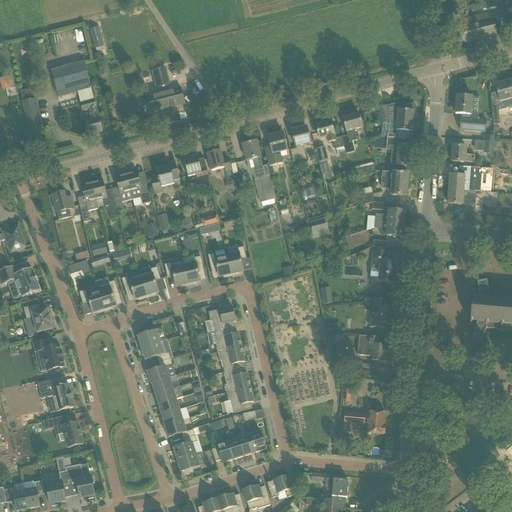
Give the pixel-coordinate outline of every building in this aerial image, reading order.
[(497,35),(491,13),(465,20),(466,27),(456,29),(460,45),(497,35)] [(90,30),(94,49),(96,49),(104,47),(99,28),(90,30)] [(51,71),(59,99),(92,89),(85,62),(51,71)] [(170,86),(165,69),(153,72),(157,89),(159,88),(161,94),(145,98),(145,100),(144,100),(145,106),(147,106),(149,114),(185,104),(181,89),(169,92),(168,86),(170,86)] [(511,99),(508,82),(497,85),(495,86),(499,103),(505,101),(507,109),(511,108),(511,99)] [(471,120),(473,98),(457,97),(456,115),(462,115),(461,119),(471,120)] [(22,103),(29,133),(44,129),(37,99),(22,103)] [(85,122),(89,136),(103,132),(94,101),(80,104),(83,113),(89,111),(91,120),(85,122)] [(381,137),(387,138),(406,139),(407,132),(412,132),(414,113),(414,112),(414,106),(415,106),(415,105),(399,104),(399,105),(394,106),(394,105),(378,109),(382,125),(381,137)] [(358,144),(357,141),(354,130),(362,128),(359,115),(343,119),(346,132),(347,132),(348,136),(341,138),(344,148),(346,155),(355,152),(354,148),(356,147),(355,145),(358,144)] [(486,121),(471,120),(461,119),(460,131),(485,133),(486,121)] [(341,138),(335,140),(334,136),(331,122),(316,126),(320,140),(327,138),(328,143),(333,142),(335,150),(344,148),(341,138)] [(310,144),(307,128),(292,132),(296,150),(290,151),(293,163),(306,159),(303,146),(310,144)] [(287,151),(283,134),(268,138),(272,152),(266,153),(270,168),(268,168),(270,176),(275,175),(273,167),(283,164),(280,153),(287,151)] [(406,139),(387,138),(386,150),(392,151),(391,166),(409,168),(411,147),(396,146),(397,139),(406,140),(406,139)] [(495,142),(485,141),(484,154),(494,155),(495,149),(501,149),(501,143),(495,143),(495,142)] [(260,158),(256,142),(243,145),(247,161),(252,160),(255,169),(263,167),(260,158)] [(466,148),(453,147),(451,162),(465,163),(474,163),(475,156),(466,156),(466,148)] [(328,161),(325,148),(317,150),(324,181),(332,179),(327,161),(328,161)] [(232,171),(229,159),(223,160),(220,151),(207,154),(211,172),(224,169),(225,172),(232,171)] [(201,169),(197,157),(184,160),(188,178),(196,176),(197,180),(209,177),(206,167),(201,169)] [(332,164),(334,173),(343,171),(341,161),(332,164)] [(174,181),(180,180),(175,162),(167,165),(167,168),(157,171),(158,177),(150,178),(155,195),(163,193),(162,188),(175,185),(174,181)] [(141,186),(138,175),(137,172),(126,175),(133,200),(140,198),(142,206),(151,203),(146,185),(141,186)] [(409,175),(393,173),(385,172),(383,172),(381,190),(392,191),(391,196),(406,197),(409,175)] [(485,191),(498,192),(499,173),(486,172),(485,191)] [(121,198),(114,199),(118,213),(124,212),(122,203),(133,200),(126,175),(115,177),(121,198)] [(254,180),(260,204),(262,203),(263,207),(275,204),(274,200),(276,200),(270,176),(254,180)] [(450,176),(449,190),(464,191),(464,185),(472,185),(472,178),(465,178),(465,177),(450,176)] [(114,199),(108,201),(103,181),(92,183),(97,202),(102,200),(104,208),(108,207),(112,220),(119,219),(118,213),(114,199)] [(91,222),(88,212),(98,209),(97,202),(92,183),(81,186),(86,205),(86,207),(80,209),(84,224),(91,222)] [(476,192),(464,191),(449,190),(448,205),(463,206),(463,205),(475,206),(476,192)] [(64,193),(52,196),(57,214),(59,221),(72,218),(70,211),(75,209),(72,197),(66,199),(64,193)] [(372,204),(375,203),(372,194),(362,196),(365,206),(372,204)] [(387,204),(375,203),(372,204),(372,210),(371,211),(386,212),(387,204)] [(405,213),(388,211),(388,212),(387,216),(376,215),(375,228),(376,228),(376,223),(379,223),(404,225),(405,213)] [(208,218),(211,225),(218,223),(216,216),(208,218)] [(184,229),(185,229),(192,224),(193,224),(189,218),(181,223),(184,229)] [(324,218),(310,222),(312,233),(327,229),(324,218)] [(387,237),(386,242),(386,243),(400,244),(401,238),(403,238),(404,225),(379,223),(376,223),(376,228),(375,228),(375,229),(380,230),(380,235),(381,236),(387,237)] [(150,238),(157,236),(158,236),(155,224),(146,226),(149,238),(150,238)] [(0,236),(0,243),(2,243),(1,242),(6,241),(11,254),(26,248),(18,227),(3,233),(4,235),(0,236)] [(208,235),(206,228),(200,230),(201,236),(208,235)] [(91,248),(94,257),(101,256),(98,246),(91,248)] [(239,254),(227,257),(232,277),(240,275),(240,274),(244,273),(241,262),(247,260),(245,248),(238,249),(239,254)] [(88,252),(82,254),(83,261),(90,259),(88,252)] [(373,265),(373,267),(372,267),(370,279),(372,279),(371,283),(379,284),(379,283),(395,284),(397,264),(388,263),(389,253),(374,252),(373,265)] [(224,279),(232,277),(227,257),(216,260),(214,255),(208,256),(211,268),(217,267),(219,279),(223,278),(224,279)] [(98,259),(100,266),(110,263),(108,256),(98,259)] [(184,267),(188,287),(197,285),(196,284),(200,283),(198,271),(204,270),(201,258),(195,259),(196,264),(184,267)] [(84,275),(90,273),(86,262),(68,268),(71,275),(83,271),(84,275)] [(180,289),(188,287),(184,267),(172,269),(171,264),(165,265),(167,278),(173,277),(176,288),(180,287),(180,289)] [(13,267),(0,272),(0,277),(3,286),(16,281),(22,298),(40,292),(37,283),(38,282),(35,276),(32,269),(16,275),(13,267)] [(153,275),(141,279),(147,299),(155,296),(155,295),(159,294),(155,282),(161,280),(157,268),(151,270),(153,275)] [(139,301),(147,299),(141,279),(129,283),(128,278),(122,280),(126,292),(131,290),(135,301),(139,300),(139,301)] [(511,296),(505,296),(505,295),(504,295),(503,296),(489,295),(487,281),(477,283),(479,295),(479,299),(474,298),(474,297),(473,297),(470,324),(472,324),(477,324),(476,328),(472,339),(482,343),(486,330),(501,331),(500,332),(502,332),(502,331),(511,331),(511,296)] [(99,292),(105,312),(113,310),(113,308),(116,307),(113,296),(119,294),(115,282),(109,284),(110,289),(99,292)] [(97,315),(105,312),(99,292),(87,296),(86,291),(79,293),(83,305),(89,303),(93,315),(97,314),(97,315)] [(333,304),(332,296),(322,297),(323,305),(333,304)] [(390,301),(372,299),(366,299),(365,311),(371,312),(370,328),(385,329),(385,325),(394,326),(395,309),(390,309),(390,301)] [(52,324),(50,316),(49,316),(47,311),(41,312),(39,305),(24,309),(27,321),(33,319),(37,334),(52,330),(51,324),(52,324)] [(215,333),(235,329),(233,323),(236,323),(232,308),(218,311),(208,313),(210,322),(212,321),(215,333)] [(329,323),(328,331),(340,333),(341,325),(329,323)] [(185,335),(182,324),(176,325),(179,337),(185,335)] [(218,354),(242,349),(238,334),(236,335),(235,329),(215,333),(218,345),(216,346),(218,354)] [(138,343),(140,350),(159,344),(155,331),(148,333),(147,331),(140,333),(141,337),(138,338),(139,343),(138,343)] [(373,362),(390,363),(392,347),(379,346),(380,338),(368,337),(367,349),(358,348),(357,356),(373,357),(373,362)] [(63,361),(64,360),(62,352),(61,353),(59,346),(48,349),(46,341),(33,344),(37,361),(44,359),(47,372),(65,367),(63,361)] [(163,355),(159,344),(140,350),(142,357),(144,357),(145,361),(157,358),(158,363),(169,360),(167,354),(163,355)] [(9,348),(12,357),(18,355),(16,346),(9,348)] [(221,361),(224,374),(244,369),(242,363),(245,363),(242,349),(218,354),(219,362),(221,361)] [(343,360),(344,353),(335,352),(335,359),(343,360)] [(151,385),(152,385),(169,380),(176,377),(172,365),(171,366),(169,360),(158,363),(160,369),(147,373),(151,385)] [(225,386),(227,394),(251,389),(247,374),(245,375),(244,369),(224,374),(227,386),(225,386)] [(200,372),(201,378),(209,377),(207,370),(200,372)] [(72,400),(73,400),(71,393),(69,385),(59,387),(57,379),(38,384),(42,400),(53,397),(57,412),(74,408),(72,400)] [(152,385),(155,395),(172,390),(169,380),(152,385)] [(201,392),(199,385),(193,387),(195,394),(201,392)] [(352,387),(344,386),(342,403),(350,403),(352,387)] [(159,406),(175,401),(175,400),(183,398),(180,387),(172,390),(155,395),(159,406)] [(254,403),(251,389),(227,394),(228,402),(231,401),(233,414),(239,413),(253,410),(251,404),(254,403)] [(196,401),(203,399),(201,393),(194,395),(196,401)] [(175,400),(175,401),(159,406),(162,416),(179,411),(175,400)] [(162,416),(165,427),(182,421),(179,411),(162,416)] [(257,419),(255,412),(243,415),(244,421),(257,419)] [(385,426),(386,414),(368,413),(368,415),(345,413),(344,423),(362,425),(362,426),(366,426),(365,433),(366,433),(366,434),(384,436),(385,426)] [(26,417),(21,418),(23,426),(28,425),(38,422),(36,415),(26,417)] [(231,418),(225,420),(229,431),(235,429),(231,418)] [(56,419),(43,422),(46,432),(58,428),(56,419)] [(186,433),(182,421),(165,427),(164,427),(168,439),(181,435),(183,440),(194,437),(192,431),(186,433)] [(78,423),(62,427),(68,449),(83,445),(81,437),(82,436),(81,431),(80,431),(78,423)] [(199,435),(211,431),(209,425),(197,429),(199,435)] [(260,432),(250,435),(255,454),(266,450),(260,432)] [(244,457),(255,454),(250,435),(239,439),(244,457)] [(195,442),(194,437),(183,440),(185,446),(174,450),(175,455),(174,455),(176,462),(196,456),(192,443),(195,442)] [(233,461),(244,457),(239,439),(228,442),(233,461)] [(233,461),(228,442),(217,446),(218,449),(221,461),(223,464),(233,461)] [(218,449),(212,450),(216,463),(221,461),(218,449)] [(352,451),(339,450),(338,457),(351,458),(352,451)] [(186,476),(193,474),(194,474),(193,470),(200,468),(196,456),(176,462),(178,469),(180,469),(181,474),(185,473),(186,476)] [(81,466),(66,469),(69,486),(70,485),(69,482),(76,481),(80,500),(88,498),(88,499),(93,498),(93,497),(95,497),(92,484),(94,484),(93,478),(91,479),(91,477),(84,479),(81,466)] [(201,468),(194,471),(196,477),(203,474),(201,468)] [(63,487),(69,486),(66,469),(66,472),(59,474),(60,480),(45,483),(50,506),(52,505),(52,507),(59,505),(58,504),(66,503),(63,487)] [(324,482),(325,476),(312,474),(311,481),(324,482)] [(274,482),(267,484),(272,499),(278,497),(277,495),(285,492),(287,498),(298,495),(298,477),(288,480),(287,477),(274,481),(274,482)] [(333,489),(332,496),(332,501),(331,508),(345,510),(346,499),(347,499),(348,482),(326,480),(326,483),(325,489),(333,489)] [(36,490),(25,492),(28,510),(40,508),(38,497),(45,495),(42,482),(35,484),(36,490)] [(258,486),(243,491),(249,511),(258,509),(258,510),(271,506),(265,487),(259,489),(258,486)] [(10,490),(4,491),(7,504),(13,503),(10,490)] [(497,508),(494,505),(499,511),(511,511),(511,491),(499,501),(501,504),(497,508)] [(27,510),(28,510),(25,492),(13,495),(16,511),(18,511),(22,511),(25,511),(28,511),(27,510)] [(218,499),(221,511),(244,511),(240,495),(234,497),(233,495),(218,499)] [(221,511),(218,499),(203,504),(204,507),(198,509),(198,511),(221,511)] [(331,508),(332,501),(323,500),(322,509),(320,511),(345,511),(344,511),(345,510),(331,508)]
